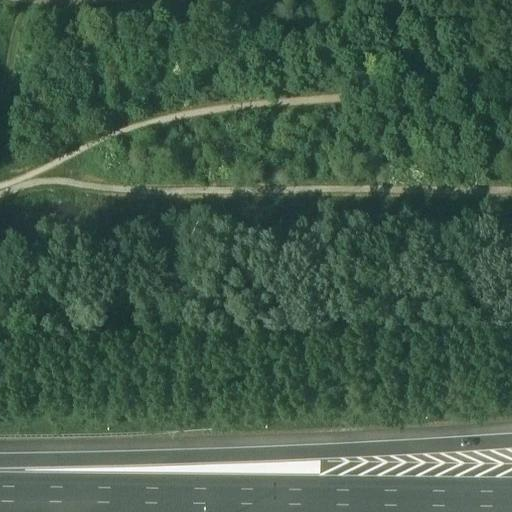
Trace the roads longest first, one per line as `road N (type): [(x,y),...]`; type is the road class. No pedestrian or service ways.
road 1 (unknown): [(511,192),(38,183),(0,195)]
road 2 (motorway): [(511,442),(0,462)]
road 3 (motorway): [(511,500),(0,494)]
